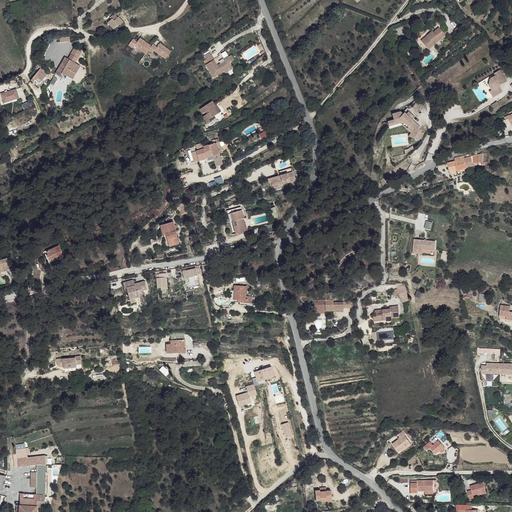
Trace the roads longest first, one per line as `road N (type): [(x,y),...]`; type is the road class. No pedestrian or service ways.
road 1 (tertiary): [(397,511),(329,452),(286,296),(282,241)]
road 2 (residential): [(282,241),(0,299)]
road 3 (tertiary): [(282,241),(312,191),(318,129),(263,0)]
road 4 (unclassified): [(511,137),(438,160),(282,241)]
road 5 (unknown): [(187,0),(146,27),(94,37),(40,35),(30,45),(29,72),(0,89)]
road 6 (unknown): [(309,112),(410,0)]
road 7 (unknown): [(199,180),(311,116)]
